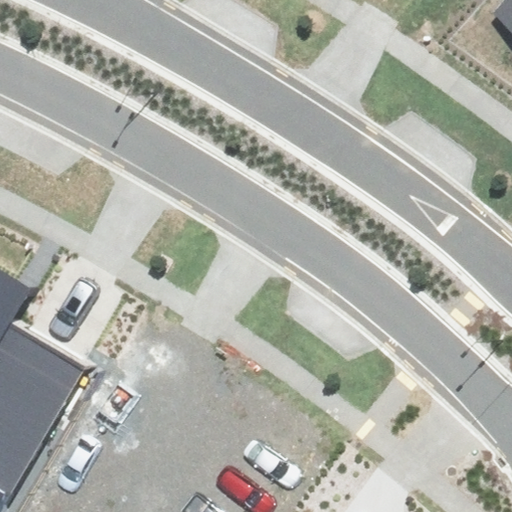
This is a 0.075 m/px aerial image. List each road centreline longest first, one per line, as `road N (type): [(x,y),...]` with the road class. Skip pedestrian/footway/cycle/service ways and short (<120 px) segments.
road 1 (tertiary): [(511,415),(226,191),(0,69)]
road 2 (tertiary): [(98,0),(270,93),(405,187),(511,276)]
